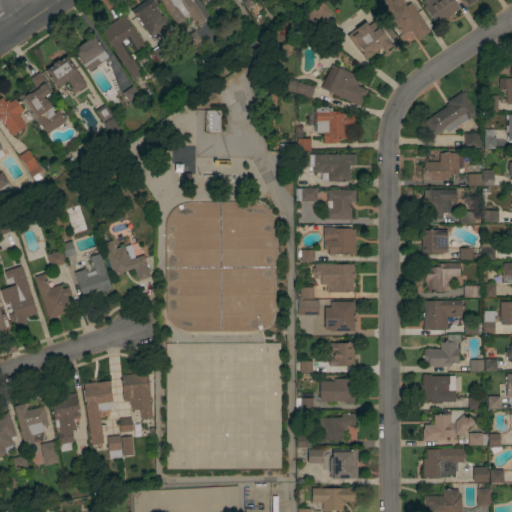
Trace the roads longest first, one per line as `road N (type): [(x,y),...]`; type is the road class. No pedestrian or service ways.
road 1 (residential): [(511,17),(414,85),(395,118),(382,511)]
road 2 (residential): [(0,373),(136,327)]
